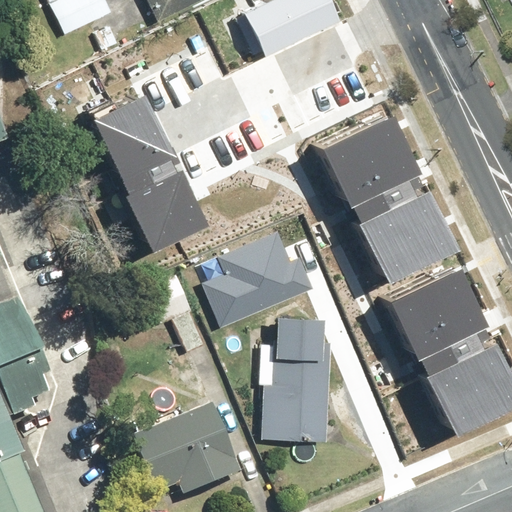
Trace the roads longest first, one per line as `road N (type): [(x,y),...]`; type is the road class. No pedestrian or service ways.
road 1 (tertiary): [(511,245),(441,97),(417,11)]
road 2 (tertiary): [(417,11),(476,87),(511,160)]
